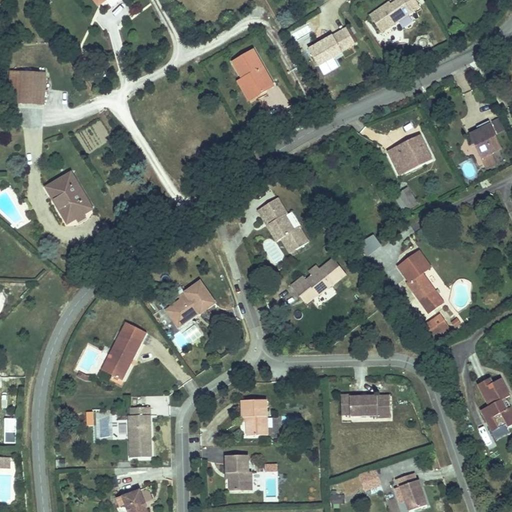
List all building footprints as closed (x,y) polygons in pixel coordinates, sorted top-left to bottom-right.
[(374,28),(414,2),(412,0),(384,0),(379,3),(378,1),(363,10),(374,28)] [(335,46),(348,38),(340,23),(318,35),(319,36),(313,40),(312,38),(302,43),(311,60),(335,47),(335,46)] [(226,53),(236,70),(239,69),(249,87),(266,78),(247,42),(226,53)] [(40,64),(6,61),(3,92),(38,94),(40,64)] [(239,69),(236,70),(231,73),(241,92),(249,87),(239,69)] [(507,150),(495,128),(494,128),(483,134),(483,135),(475,140),(489,165),(494,163),(492,159),(496,156),(507,150)] [(427,142),(395,160),(408,182),(439,163),(427,142)] [(502,166),(496,156),(492,159),(494,163),(489,165),(493,172),(502,166)] [(58,212),(67,208),(74,204),(84,199),(66,162),(39,175),(58,212)] [(479,169),(471,173),(478,185),(485,180),(479,169)] [(405,203),(419,224),(424,221),(420,216),(425,213),(415,196),(405,203)] [(312,243),(302,227),(297,231),(289,217),(291,215),(285,206),(279,209),(275,203),(258,212),(265,222),(267,221),(270,219),(284,242),(285,241),(294,254),(295,254),(296,256),(301,254),(299,251),(312,243)] [(284,242),(270,219),(267,221),(281,243),(284,242)] [(434,315),(448,305),(428,275),(436,270),(425,254),(405,268),(416,285),(414,287),(434,315)] [(334,288),(349,277),(336,261),(323,272),(319,268),(312,274),(315,278),(309,282),(306,278),(294,287),(303,298),(304,297),(305,297),(314,290),(320,297),(333,287),(334,288)] [(183,298),(175,302),(189,322),(197,317),(194,313),(203,306),(206,310),(220,301),(203,275),(187,285),(191,292),(183,298)] [(148,290),(141,280),(135,284),(141,294),(148,290)] [(179,291),(183,298),(191,292),(187,285),(179,291)] [(320,297),(314,290),(305,297),(310,305),(320,297)] [(189,322),(175,302),(168,307),(181,327),(189,322)] [(451,328),(444,316),(429,326),(439,341),(445,338),(442,334),(451,328)] [(132,321),(112,361),(122,366),(118,374),(128,379),(152,332),(132,321)] [(175,340),(181,348),(201,334),(195,325),(175,340)] [(445,338),(455,333),(451,328),(442,334),(445,338)] [(122,366),(112,361),(108,368),(118,374),(122,366)] [(488,404),(493,414),(499,412),(504,423),(511,418),(511,372),(503,376),(500,371),(486,379),(497,400),(488,404)] [(358,417),(382,417),(383,413),(397,413),(398,397),(360,397),(360,395),(346,394),(346,414),(358,414),(358,417)] [(270,398),(246,398),(246,416),(249,416),(250,434),(271,433),(270,398)] [(132,415),(132,421),(133,438),(134,456),(154,456),(152,406),(134,407),(134,415),(132,415)] [(499,412),(493,414),(499,425),(504,423),(499,412)] [(254,453),(230,454),(231,470),(235,470),(236,488),(258,488),(258,469),(254,469),(254,453)] [(0,469),(10,470),(11,458),(0,457),(0,469)] [(264,465),(264,473),(277,472),(277,465),(264,465)] [(359,476),(364,492),(381,488),(376,471),(359,476)] [(421,475),(398,483),(401,492),(403,491),(410,511),(423,511),(436,508),(428,482),(424,483),(421,475)] [(150,511),(142,489),(119,497),(122,505),(128,504),(130,511),(150,511)]
